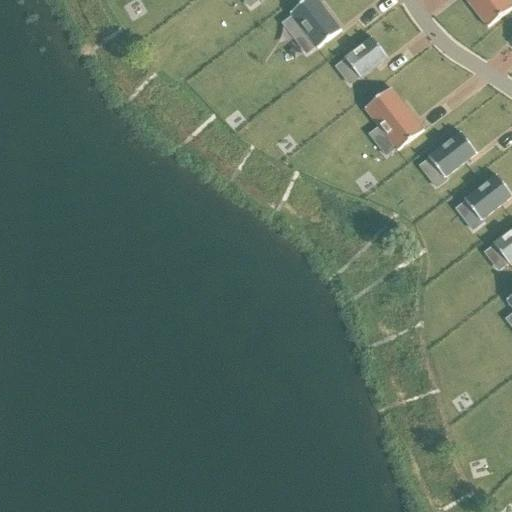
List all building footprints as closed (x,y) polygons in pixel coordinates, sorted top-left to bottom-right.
[(317,0),(308,0),(291,14),(293,17),(316,47),(318,50),(342,31),(317,0)] [(466,0),(489,28),(511,10),(511,4),(508,0),(466,0)] [(373,38),(345,59),(347,61),(360,78),(361,80),(389,59),(373,38)] [(392,89),(365,109),(380,128),(396,149),(398,152),(425,131),(392,89)] [(462,133),(429,158),(430,160),(442,175),(446,179),(478,154),(462,133)] [(447,181),(446,179),(442,175),(433,182),(437,188),(447,181)] [(511,198),(511,192),(499,176),(467,201),(483,221),(511,198)] [(511,230),(494,245),(510,265),(511,263),(511,230)]
